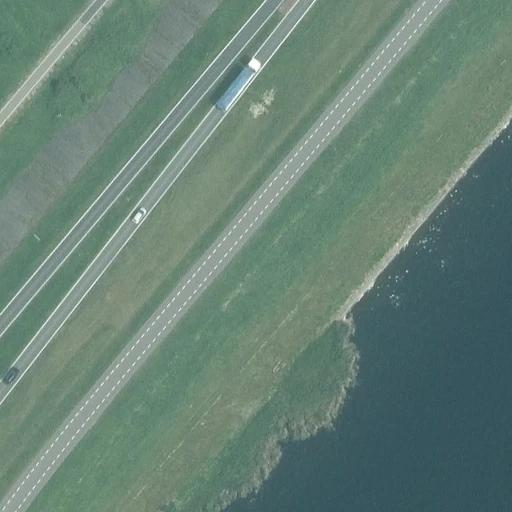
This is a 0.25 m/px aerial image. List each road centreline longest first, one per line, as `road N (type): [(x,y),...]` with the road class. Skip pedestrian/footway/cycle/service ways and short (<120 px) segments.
road 1 (tertiary): [(8,511),(434,0)]
road 2 (trunk): [(0,392),(303,0)]
road 3 (trunk): [(278,0),(0,323)]
